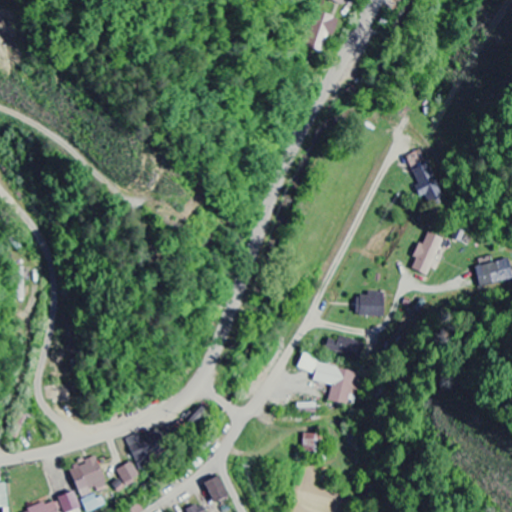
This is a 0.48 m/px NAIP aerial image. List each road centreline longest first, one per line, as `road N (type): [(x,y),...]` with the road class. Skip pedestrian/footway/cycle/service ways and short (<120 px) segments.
road 1 (tertiary): [(0,460),(152,418),(205,374),(287,168),(373,0)]
road 2 (residential): [(396,152),(304,329),(237,431)]
road 3 (residential): [(82,443),(53,416),(40,389),(55,297),(46,247),(0,186)]
road 4 (residential): [(0,106),(61,143),(116,202)]
